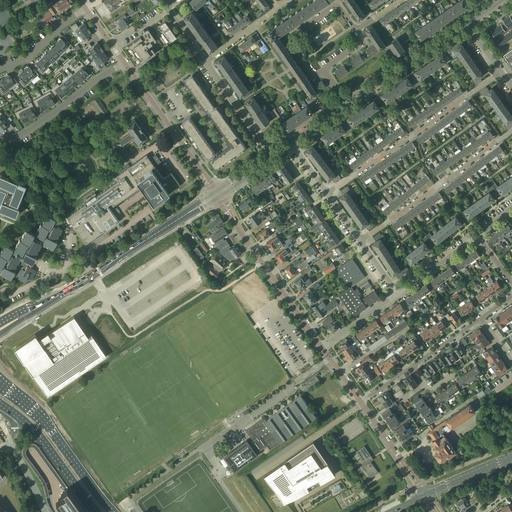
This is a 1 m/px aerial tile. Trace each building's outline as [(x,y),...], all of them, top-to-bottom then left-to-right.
[(74,4),(71,0),(60,0),(53,5),(52,2),(46,6),(52,15),(58,11),(59,14),(74,4)] [(104,0),(104,1),(111,11),(118,6),(121,4),(120,2),(123,0),(104,0)] [(191,0),(190,1),(197,8),(206,0),(191,0)] [(270,6),(264,0),(263,0),(259,4),(265,10),(270,6)] [(325,6),(330,2),(328,0),(315,0),(313,2),(318,10),(323,7),(324,8),(326,7),(325,6)] [(373,9),(378,5),(374,0),(373,0),(369,3),(373,9)] [(464,0),(460,0),(451,7),(457,15),(469,6),(464,0)] [(313,2),(301,10),(307,18),(311,15),(312,17),(314,15),(313,14),(318,10),(313,2)] [(406,2),(401,5),(404,11),(409,7),(406,2)] [(365,16),(356,3),(350,7),(359,20),(365,16)] [(401,5),(396,9),(399,14),(404,11),(401,5)] [(451,7),(445,11),(439,15),(445,23),(457,15),(451,7)] [(132,8),(125,14),(115,21),(119,27),(127,21),(128,20),(127,18),(129,16),(130,16),(135,13),(132,8)] [(396,9),(390,12),(394,18),(399,14),(396,9)] [(301,22),(307,18),(301,10),(288,18),(273,29),(278,36),(279,37),(284,34),(285,35),(287,34),(286,32),(294,27),(299,23),(300,25),(302,23),(301,22)] [(193,12),(185,17),(193,29),(201,24),(193,12)] [(390,12),(385,16),(389,21),(394,18),(390,12)] [(248,15),(242,19),(246,24),(251,21),(248,15)] [(439,15),(427,23),(433,31),(445,23),(439,15)] [(384,25),(389,21),(385,16),(380,20),(384,25)] [(511,38),(511,19),(510,16),(503,20),(502,19),(504,22),(501,24),(500,23),(501,24),(491,31),(490,30),(494,36),(491,39),(498,48),(511,38)] [(242,19),(237,23),(241,28),(246,24),(242,19)] [(129,24),(127,21),(119,27),(118,27),(120,30),(121,29),(121,30),(129,24)] [(161,31),(168,26),(164,21),(157,26),(161,31)] [(85,23),(84,24),(83,23),(79,26),(79,27),(76,23),(70,27),(77,37),(88,29),(86,27),(87,26),(85,23)] [(237,23),(232,26),(236,32),(241,28),(237,23)] [(433,31),(427,23),(422,27),(416,31),(421,39),(433,31)] [(202,41),(210,35),(209,35),(201,24),(193,29),(202,41)] [(375,43),(381,39),(372,25),(366,29),(375,43)] [(161,31),(162,33),(165,38),(173,32),(169,27),(169,28),(168,26),(161,31)] [(227,30),(225,27),(222,29),(227,35),(229,33),(231,35),(236,32),(232,26),(227,30)] [(79,36),(82,41),(80,42),(82,45),(88,41),(86,38),(91,35),(90,32),(88,29),(77,37),(79,36)] [(141,63),(155,53),(149,45),(156,40),(147,29),(142,33),(145,38),(143,40),(140,37),(128,45),(141,63)] [(272,40),(278,36),(273,29),(270,31),(269,29),(266,31),(272,40)] [(176,37),(173,32),(165,38),(169,42),(176,37)] [(218,47),(210,35),(202,41),(210,53),(218,47)] [(252,36),(246,41),(250,46),(256,42),(252,36)] [(279,37),(278,36),(272,40),(282,54),(288,50),(279,37)] [(399,37),(391,42),(389,44),(397,56),(407,49),(399,37)] [(64,43),(64,42),(61,38),(60,39),(59,38),(57,41),(56,43),(65,52),(71,45),(66,40),(64,43)] [(375,43),(375,44),(380,50),(383,48),(384,49),(387,47),(386,46),(381,39),(375,43)] [(462,45),(462,44),(461,44),(457,40),(451,44),(455,49),(462,45)] [(250,46),(246,41),(239,46),(243,51),(250,46)] [(88,49),(91,54),(101,47),(100,48),(99,46),(99,45),(97,42),(91,46),(90,43),(84,47),(86,50),(88,49)] [(51,46),(61,56),(65,52),(56,43),(54,44),(51,46)] [(375,44),(371,47),(375,53),(380,50),(375,44)] [(455,49),(451,44),(445,49),(449,54),(455,50),(455,49)] [(472,59),(462,45),(455,49),(455,50),(465,64),(472,59)] [(52,47),(48,51),(57,60),(61,56),(51,46),(52,47)] [(103,50),(101,47),(91,54),(95,59),(93,60),(103,53),(102,51),(103,50)] [(371,56),(375,53),(371,47),(367,50),(371,56)] [(302,83),(308,79),(297,64),(288,50),(282,54),(291,68),(302,83)] [(53,64),(57,60),(48,51),(46,52),(45,52),(43,54),(53,64)] [(105,55),(103,53),(93,60),(100,70),(105,66),(102,61),(103,61),(103,62),(108,59),(107,58),(108,57),(106,55),(105,55)] [(44,55),(40,59),(48,68),(49,68),(47,66),(51,62),(52,64),(53,64),(43,54),(44,55)] [(360,54),(355,58),(360,64),(364,61),(360,54)] [(446,61),(443,57),(441,54),(429,63),(434,70),(446,61)] [(216,61),(224,73),(232,67),(224,55),(216,61)] [(355,67),(360,64),(355,58),(351,61),(355,67)] [(35,62),(40,67),(37,70),(42,74),(48,68),(40,59),(38,60),(37,60),(35,62)] [(465,64),(476,79),(483,74),(472,59),(465,64)] [(88,76),(88,75),(85,70),(84,71),(87,69),(82,63),(75,69),(83,79),(85,78),(88,76)] [(421,79),(434,70),(429,63),(416,72),(421,79)] [(344,65),(340,68),(344,74),(349,71),(344,65)] [(31,72),(31,71),(32,70),(28,66),(27,67),(27,66),(24,68),(25,69),(23,71),(22,70),(31,81),(38,75),(34,69),(31,72)] [(224,73),(233,85),(241,79),(232,67),(224,73)] [(344,74),(340,68),(335,71),(340,78),(344,74)] [(75,69),(76,71),(72,75),(71,73),(79,83),(82,81),(81,80),(83,79),(75,69)] [(18,75),(22,80),(19,82),(24,87),(31,81),(22,70),(19,72),(20,73),(18,75)] [(407,77),(412,85),(414,88),(423,82),(421,79),(416,72),(407,77)] [(74,86),(79,83),(71,73),(66,77),(74,86)] [(483,74),(476,79),(473,81),(476,85),(483,81),(480,77),(482,76),(481,76),(483,75),(483,74)] [(11,80),(12,79),(9,75),(8,75),(7,75),(4,77),(5,77),(3,79),(2,78),(10,90),(18,84),(14,78),(11,80)] [(211,161),(217,169),(247,148),(236,133),(237,132),(232,125),(231,126),(228,121),(229,120),(224,113),(223,114),(219,109),(220,108),(218,105),(216,106),(212,100),(211,101),(207,96),(208,95),(204,88),(202,89),(199,84),(200,83),(195,77),(194,78),(192,75),(185,80),(206,110),(208,108),(231,141),(226,144),(229,148),(211,161)] [(74,86),(66,77),(68,79),(63,82),(71,91),(73,88),(74,86)] [(399,94),(412,85),(407,77),(395,86),(399,94)] [(0,86),(1,87),(0,88),(0,92),(2,95),(10,90),(2,78),(0,79),(0,86)] [(245,85),(241,79),(233,85),(241,96),(251,89),(247,83),(245,85)] [(317,93),(313,87),(308,79),(302,83),(311,97),(317,93)] [(317,84),(321,90),(326,87),(322,81),(317,84)] [(63,82),(59,86),(58,84),(66,94),(70,90),(70,91),(71,91),(63,82)] [(58,84),(53,88),(50,90),(55,95),(57,93),(62,98),(64,96),(64,95),(66,94),(58,84)] [(317,84),(313,87),(317,93),(321,90),(317,84)] [(393,98),(399,94),(395,86),(379,97),(381,101),(385,99),(387,102),(393,98)] [(482,96),(485,93),(492,88),(489,90),(486,86),(479,91),(482,96)] [(460,88),(452,93),(455,97),(463,92),(460,88)] [(503,103),(492,88),(485,93),(496,108),(503,103)] [(54,105),(53,104),(54,104),(52,99),(51,100),(50,99),(53,97),(50,91),(41,96),(48,108),(48,107),(50,106),(51,107),(54,105)] [(452,93),(447,96),(450,101),(455,97),(452,93)] [(444,98),(442,100),(445,104),(450,101),(447,96),(446,97),(445,94),(442,96),(444,98)] [(41,96),(36,99),(33,101),(36,107),(39,105),(42,111),(45,109),(45,110),(48,108),(41,96)] [(92,101),(100,112),(102,110),(105,114),(108,111),(98,97),(92,101)] [(254,114),(262,109),(254,97),(246,102),(254,114)] [(366,116),(368,115),(376,110),(379,108),(377,104),(380,102),(377,98),(377,99),(361,109),(366,116)] [(442,100),(436,103),(439,108),(445,104),(442,100)] [(472,105),(468,101),(461,106),(464,111),(467,109),(468,111),(471,109),(469,107),(472,105)] [(35,118),(36,117),(33,112),(32,113),(32,112),(35,111),(31,102),(28,104),(29,106),(23,108),(29,121),(30,121),(29,120),(31,119),(32,120),(35,118)] [(434,111),(439,108),(436,103),(431,107),(434,111)] [(496,108),(507,123),(511,119),(511,115),(503,103),(496,108)] [(295,114),(301,122),(313,114),(307,106),(301,110),(297,104),(295,106),(297,109),(294,111),(295,114)] [(461,106),(456,110),(459,115),(464,111),(461,106)] [(431,107),(425,110),(428,115),(434,111),(431,107)] [(23,108),(18,111),(15,113),(18,119),(21,118),(23,123),(26,122),(26,123),(29,121),(23,108)] [(262,109),(254,114),(262,126),(270,121),(262,109)] [(354,125),(366,116),(361,109),(349,118),(354,125)] [(423,119),(428,115),(425,110),(420,114),(423,119)] [(456,110),(450,115),(453,119),(459,115),(456,110)] [(79,126),(83,122),(75,112),(71,115),(79,126)] [(289,130),(301,122),(295,114),(289,118),(285,112),(282,114),(285,118),(283,119),(284,121),(283,122),(289,130)] [(420,114),(415,118),(418,122),(423,119),(420,114)] [(445,118),(448,123),(453,119),(450,115),(445,118)] [(14,128),(6,118),(0,123),(0,131),(1,133),(5,129),(4,128),(5,128),(8,132),(14,128)] [(207,160),(216,154),(190,118),(182,124),(184,127),(185,127),(189,132),(188,132),(192,139),(194,138),(197,143),(196,144),(201,151),(202,150),(205,155),(204,156),(207,160)] [(356,128),(354,125),(349,118),(340,124),(345,131),(347,134),(356,128)] [(410,127),(418,122),(415,118),(407,123),(410,127)] [(445,118),(440,122),(443,127),(448,123),(445,118)] [(135,119),(134,120),(125,126),(130,133),(119,141),(122,145),(133,137),(136,141),(137,141),(141,147),(141,146),(142,148),(147,145),(146,143),(150,140),(135,119)] [(327,143),(345,131),(340,124),(322,136),(323,138),(324,139),(327,143)] [(430,130),(433,134),(438,130),(435,126),(430,130)] [(394,132),(397,137),(404,131),(401,127),(394,132)] [(481,134),(483,136),(486,141),(493,136),(490,131),(489,132),(488,130),(488,131),(487,130),(481,134)] [(394,132),(388,136),(392,140),(397,137),(394,132)] [(421,143),(428,138),(425,133),(418,139),(421,143)] [(383,140),(386,144),(392,140),(388,136),(383,140)] [(483,136),(477,140),(480,144),(486,141),(483,136)] [(316,138),(310,141),(313,147),(314,146),(319,143),(316,138)] [(383,140),(378,144),(381,148),(386,144),(383,140)] [(477,140),(472,144),(475,148),(480,144),(477,140)] [(304,145),(307,150),(313,147),(310,141),(304,145)] [(412,142),(405,147),(408,151),(415,146),(412,142)] [(376,152),(381,148),(378,144),(373,147),(376,152)] [(470,152),(475,148),(472,144),(467,147),(470,152)] [(306,150),(317,165),(324,160),(314,146),(313,147),(307,150),(306,150)] [(496,155),(503,150),(499,146),(492,151),(496,155)] [(373,147),(367,151),(371,156),(376,152),(373,147)] [(400,150),(403,155),(408,151),(405,147),(400,150)] [(467,147),(461,151),(464,155),(470,152),(467,147)] [(394,154),(397,159),(403,155),(400,150),(394,154)] [(362,155),(365,160),(371,156),(367,151),(362,155)] [(461,151),(456,155),(459,159),(464,155),(461,151)] [(492,151),(487,155),(491,159),(496,155),(492,151)] [(395,160),(397,159),(394,154),(389,158),(392,162),(395,160)] [(156,155),(151,158),(156,165),(161,162),(156,155)] [(362,155),(357,159),(360,163),(365,160),(362,155)] [(456,155),(451,158),(454,163),(459,159),(456,155)] [(487,155),(482,159),(486,163),(488,165),(491,163),(491,162),(491,161),(490,160),(491,159),(487,155)] [(389,158),(384,161),(387,166),(389,164),(392,162),(389,158)] [(454,163),(451,158),(445,162),(448,166),(454,163)] [(152,204),(180,185),(171,172),(163,178),(164,177),(158,169),(156,170),(149,159),(131,172),(130,171),(117,181),(119,184),(98,199),(97,198),(86,206),(86,207),(68,220),(85,244),(103,231),(101,230),(102,229),(104,232),(118,221),(107,206),(107,205),(110,202),(113,206),(139,187),(152,204)] [(353,169),(360,163),(357,159),(350,164),(353,169)] [(482,159),(477,163),(480,167),(486,163),(482,159)] [(332,179),(335,175),(324,160),(317,165),(329,180),(330,179),(331,180),(332,179)] [(381,170),(387,166),(384,161),(378,165),(381,170)] [(445,162),(440,166),(443,170),(448,166),(445,162)] [(472,167),(475,171),(480,167),(477,163),(472,167)] [(273,173),(277,180),(283,176),(289,172),(284,165),(273,173)] [(377,172),(381,170),(378,165),(373,169),(376,173),(377,172)] [(436,175),(443,170),(440,166),(433,170),(436,175)] [(472,167),(467,171),(470,175),(475,171),(472,167)] [(373,169),(367,172),(370,177),(372,179),(375,177),(373,175),(374,175),(376,173),(373,169)] [(467,171),(462,175),(465,179),(470,175),(467,171)] [(289,172),(283,176),(288,183),(294,179),(289,172)] [(363,182),(370,177),(367,172),(360,177),(363,182)] [(273,173),(268,176),(272,183),(277,180),(273,173)] [(335,175),(332,179),(335,182),(341,178),(338,173),(335,175)] [(0,174),(0,210),(15,216),(19,208),(16,207),(17,206),(25,185),(17,181),(17,182),(0,174)] [(420,180),(423,184),(430,179),(426,174),(420,180)] [(462,175),(456,179),(460,183),(465,179),(462,175)] [(263,179),(268,186),(272,183),(268,176),(263,179)] [(511,179),(510,177),(498,186),(503,193),(511,186),(511,179)] [(268,186),(263,179),(258,183),(263,190),(268,186)] [(456,179),(451,183),(455,187),(460,183),(456,179)] [(420,180),(414,184),(418,188),(423,184),(420,180)] [(302,186),(298,182),(292,186),(295,191),(302,186)] [(256,194),(263,190),(258,183),(252,187),(256,194)] [(448,193),(455,187),(451,183),(444,188),(448,193)] [(503,193),(498,186),(495,183),(488,189),(490,192),(495,199),(503,193)] [(410,188),(413,192),(418,188),(414,184),(410,188)] [(302,186),(295,191),(299,196),(305,191),(302,186)] [(340,191),(343,195),(348,192),(351,190),(348,186),(340,191)] [(410,188),(404,192),(408,197),(413,192),(410,188)] [(305,191),(299,196),(302,201),(309,196),(305,191)] [(403,194),(399,196),(403,201),(408,197),(404,192),(404,191),(402,192),(401,192),(403,194)] [(240,200),(242,202),(239,204),(240,206),(240,207),(241,209),(243,209),(243,210),(247,207),(248,209),(251,207),(249,205),(250,205),(248,202),(251,200),(249,197),(252,195),(249,192),(246,194),(247,195),(240,200)] [(348,192),(343,195),(340,197),(351,212),(358,207),(348,192)] [(435,202),(442,197),(439,192),(432,197),(435,202)] [(490,192),(477,201),(482,208),(495,199),(490,192)] [(403,201),(399,196),(398,194),(394,198),(395,199),(393,199),(398,205),(403,201)] [(432,197),(427,201),(429,205),(435,202),(432,197)] [(274,202),(271,199),(262,205),(265,208),(274,202)] [(388,203),(389,205),(393,209),(398,205),(393,199),(392,200),(391,200),(388,203)] [(427,201),(421,205),(424,209),(429,205),(427,201)] [(444,226),(449,233),(461,223),(465,220),(469,217),(482,208),(477,201),(464,210),(466,213),(462,216),(462,217),(459,214),(456,216),(444,226)] [(309,216),(311,215),(318,210),(315,206),(312,208),(310,205),(304,209),(309,216)] [(386,215),(393,209),(389,205),(383,210),(386,215)] [(416,208),(419,213),(424,209),(421,205),(416,208)] [(163,206),(159,209),(165,217),(169,214),(163,206)] [(351,212),(362,228),(364,227),(366,226),(369,222),(358,207),(351,212)] [(416,208),(410,212),(414,216),(419,213),(416,208)] [(249,218),(252,223),(264,214),(267,212),(265,210),(257,215),(256,213),(249,218)] [(318,210),(311,215),(314,219),(321,214),(318,210)] [(271,214),(268,216),(271,220),(278,215),(275,211),(271,214)] [(405,216),(408,220),(414,216),(410,212),(405,216)] [(55,221),(54,222),(53,224),(52,223),(55,218),(47,214),(45,218),(46,218),(45,222),(44,221),(42,224),(41,223),(39,227),(40,228),(38,231),(37,230),(35,234),(26,230),(24,233),(25,234),(24,237),(23,236),(21,240),(20,239),(17,243),(19,244),(17,247),(16,246),(14,249),(5,244),(3,248),(4,249),(2,252),(1,252),(0,253),(0,274),(0,275),(0,274),(11,280),(14,272),(17,274),(16,276),(25,281),(27,276),(32,279),(36,271),(27,266),(29,263),(32,264),(36,256),(34,255),(34,254),(35,254),(40,244),(42,245),(42,244),(53,249),(57,241),(56,240),(61,229),(55,227),(57,223),(57,222),(56,222),(56,221),(55,221)] [(266,216),(264,214),(252,223),(255,226),(262,221),(261,219),(266,216)] [(324,218),(321,214),(314,219),(317,223),(322,220),(324,218)] [(405,216),(400,219),(403,224),(408,220),(405,216)] [(224,222),(224,221),(223,220),(222,220),(220,217),(207,227),(212,233),(218,228),(218,227),(224,223),(224,222)] [(298,227),(303,223),(300,218),(294,222),(298,227)] [(396,229),(403,224),(400,219),(392,224),(396,229)] [(320,232),(323,230),(329,226),(329,225),(328,222),(327,223),(326,220),(323,222),(322,220),(317,223),(319,226),(317,227),(320,232)] [(372,220),(369,222),(366,226),(368,229),(375,225),(372,220)] [(276,226),(273,222),(266,227),(266,228),(260,233),(264,240),(271,235),(272,234),(269,230),(270,229),(271,230),(276,226)] [(510,236),(511,236),(511,234),(511,231),(510,231),(511,229),(507,223),(503,227),(508,234),(510,236)] [(323,230),(326,235),(333,231),(332,230),(333,230),(331,227),(331,228),(329,226),(323,230)] [(444,226),(432,235),(437,242),(449,233),(444,226)] [(503,227),(498,231),(503,237),(505,234),(506,236),(508,234),(503,227)] [(214,247),(224,240),(223,238),(228,234),(224,229),(209,239),(214,247)] [(195,230),(192,232),(199,243),(202,241),(195,230)] [(334,233),(333,231),(326,235),(330,240),(336,236),(336,235),(337,235),(335,233),(334,233)] [(498,231),(493,235),(498,241),(499,242),(501,240),(500,239),(503,237),(498,231)] [(373,237),(376,241),(381,239),(383,238),(380,233),(373,237)] [(437,242),(432,235),(429,233),(421,239),(424,242),(429,249),(437,242)] [(498,241),(493,235),(489,239),(493,245),(498,241)] [(270,247),(276,243),(280,240),(279,238),(277,236),(273,239),(267,243),(270,247)] [(338,238),(336,236),(330,240),(334,245),(340,241),(339,240),(340,240),(339,238),(338,238)] [(281,242),(280,240),(276,243),(270,247),(273,251),(283,244),(285,246),(290,243),(291,241),(292,240),(291,238),(290,237),(285,241),(283,240),(281,242)] [(222,249),(229,244),(226,239),(224,240),(214,247),(219,251),(222,249)] [(390,254),(381,239),(376,241),(375,242),(373,243),(383,259),(390,254)] [(412,262),(429,249),(424,242),(407,256),(410,259),(409,260),(411,261),(412,262)] [(336,255),(332,258),(334,260),(344,254),(342,251),(345,249),(342,243),(333,250),(336,255)] [(222,249),(219,251),(224,256),(230,261),(241,253),(236,245),(230,249),(229,247),(230,246),(229,244),(222,249)] [(310,257),(314,254),(317,253),(312,246),(305,251),(310,257)] [(196,248),(192,251),(199,260),(204,257),(197,247),(196,248)] [(276,255),(279,260),(293,250),(291,247),(283,253),(282,251),(276,255)] [(476,249),(471,253),(475,258),(480,255),(476,249)] [(293,250),(279,260),(282,264),(288,260),(286,258),(294,252),(293,250)] [(210,261),(205,257),(201,262),(207,267),(206,268),(216,276),(220,271),(221,271),(229,262),(217,252),(210,261)] [(476,261),(475,258),(471,253),(466,256),(470,262),(472,264),(476,261)] [(314,254),(310,257),(306,260),(305,261),(304,261),(302,263),(301,263),(298,265),(288,273),(291,277),(297,273),(295,271),(300,268),(301,270),(309,265),(308,263),(316,257),(314,254)] [(394,274),(399,270),(400,269),(390,254),(383,259),(393,275),(394,274)] [(466,256),(461,260),(465,265),(470,262),(466,256)] [(351,287),(357,283),(365,277),(352,258),(337,269),(347,282),(351,287)] [(285,268),(288,273),(298,265),(301,263),(299,259),(294,262),(285,268)] [(467,268),(465,265),(461,260),(456,263),(460,269),(462,271),(467,268)] [(336,267),(332,262),(313,276),(316,281),(319,279),(336,267)] [(404,265),(400,269),(399,270),(403,274),(408,269),(404,265)] [(451,267),(446,270),(450,276),(453,280),(455,279),(452,275),(455,272),(451,267)] [(398,278),(403,274),(399,270),(394,274),(398,278)] [(446,270),(441,274),(445,280),(450,276),(446,270)] [(442,282),(445,280),(441,274),(436,277),(443,287),(445,286),(442,282)] [(294,281),(298,286),(305,281),(303,279),(305,277),(303,275),(294,281)] [(430,285),(434,291),(437,289),(436,286),(438,285),(441,289),(441,288),(443,287),(436,277),(431,281),(433,284),(430,285)] [(308,279),(305,281),(298,286),(301,291),(310,285),(309,283),(310,282),(308,279)] [(498,280),(491,284),(497,292),(499,290),(499,291),(502,289),(501,288),(502,288),(499,285),(500,284),(498,280)] [(313,286),(315,289),(321,286),(320,284),(322,283),(320,281),(318,282),(313,286)] [(494,294),(497,292),(491,284),(489,282),(488,284),(489,286),(486,288),(492,296),(495,294),(494,294)] [(421,288),(425,294),(430,290),(431,293),(434,291),(430,285),(428,287),(426,284),(421,288)] [(365,305),(362,300),(358,295),(361,293),(358,288),(355,290),(352,286),(334,299),(338,305),(342,310),(344,309),(347,313),(350,311),(354,317),(367,308),(365,305)] [(421,288),(416,291),(420,297),(425,294),(421,288)] [(492,296),(486,288),(481,291),(487,299),(489,297),(490,298),(492,296)] [(314,295),(316,293),(315,291),(312,293),(310,290),(304,295),(307,300),(314,295)] [(319,290),(316,293),(314,295),(307,300),(310,304),(317,300),(315,297),(321,292),(319,290)] [(375,301),(380,298),(375,290),(370,294),(375,301)] [(420,297),(416,291),(411,295),(418,305),(420,304),(419,302),(422,300),(420,297)] [(485,300),(487,299),(481,291),(476,296),(479,300),(480,299),(482,303),(483,302),(483,303),(485,301),(485,300)] [(364,298),(368,303),(369,305),(375,301),(370,294),(364,298),(365,298),(364,298)] [(418,305),(411,295),(406,298),(408,301),(405,302),(410,309),(416,305),(417,306),(418,305)] [(463,301),(465,303),(470,311),(473,309),(473,310),(475,308),(475,307),(473,304),(474,303),(471,299),(470,300),(468,297),(465,299),(463,301)] [(338,305),(334,299),(326,305),(319,310),(318,309),(315,311),(320,318),(326,313),(327,312),(330,310),(330,311),(338,305)] [(326,305),(323,300),(313,307),(315,311),(318,309),(319,310),(326,305)] [(400,303),(395,306),(400,313),(401,315),(404,314),(408,312),(405,308),(404,309),(400,303)] [(470,311),(465,303),(461,306),(460,305),(456,307),(460,312),(460,313),(462,316),(465,314),(466,314),(466,315),(469,313),(468,312),(470,311)] [(395,306),(390,310),(395,316),(400,313),(395,306)] [(511,314),(508,309),(503,312),(509,321),(511,318),(511,314)] [(390,310),(385,313),(390,319),(395,316),(390,310)] [(416,318),(412,312),(408,314),(413,321),(416,318)] [(454,312),(449,316),(448,314),(445,315),(449,321),(452,319),(454,322),(459,319),(454,312)] [(503,312),(499,315),(506,326),(505,324),(509,321),(503,312)] [(385,323),(390,319),(385,313),(380,317),(385,323)] [(327,327),(336,322),(331,314),(327,317),(328,318),(323,322),(323,323),(325,326),(326,326),(326,327),(327,327)] [(506,326),(499,315),(494,319),(502,329),(506,326)] [(35,334),(14,348),(23,361),(25,364),(32,375),(47,396),(106,356),(91,334),(87,336),(74,316),(48,333),(47,331),(38,338),(35,334)] [(339,319),(336,322),(327,327),(331,333),(341,326),(338,322),(340,320),(339,319)] [(434,321),(436,324),(441,331),(444,329),(444,330),(447,328),(446,328),(446,327),(444,324),(445,324),(442,320),(438,322),(436,319),(436,320),(434,321)] [(371,323),(375,329),(378,327),(382,332),(385,330),(382,325),(380,326),(376,320),(371,323)] [(376,336),(374,334),(373,331),(375,329),(371,323),(366,327),(371,333),(372,335),(374,338),(376,336)] [(441,331),(436,324),(431,327),(437,335),(439,333),(439,332),(441,331)] [(424,328),(426,330),(432,338),(434,336),(434,337),(437,335),(431,327),(429,329),(427,326),(426,327),(424,328)] [(372,335),(371,333),(366,327),(361,330),(366,336),(367,337),(369,335),(368,334),(369,334),(372,339),(374,338),(372,335)] [(483,333),(479,329),(469,336),(472,340),(483,333)] [(361,340),(366,336),(361,330),(356,334),(361,340)] [(429,339),(432,338),(426,330),(421,334),(423,338),(424,338),(426,341),(427,341),(427,342),(430,340),(429,339)] [(475,345),(486,338),(483,333),(472,340),(472,341),(473,340),(476,344),(475,345)] [(416,344),(419,342),(415,336),(409,340),(407,342),(414,350),(419,347),(416,344)] [(340,345),(343,350),(350,346),(346,341),(348,340),(346,338),(341,341),(342,343),(340,345)] [(479,349),(489,342),(486,338),(475,345),(479,349)] [(343,350),(347,355),(353,351),(356,349),(353,345),(356,343),(355,342),(350,346),(343,350)] [(403,345),(404,348),(409,354),(410,354),(412,353),(412,352),(411,352),(414,350),(407,342),(403,345)] [(389,346),(392,351),(394,355),(389,358),(394,364),(399,361),(396,357),(399,356),(394,349),(392,347),(391,345),(389,346)] [(459,346),(454,350),(459,357),(467,352),(463,346),(461,348),(459,346)] [(481,353),(485,358),(495,351),(492,346),(481,353)] [(404,357),(409,354),(404,348),(399,351),(404,357)] [(359,354),(356,349),(353,351),(347,355),(347,356),(346,357),(348,360),(349,359),(350,360),(351,360),(353,362),(361,356),(359,354)] [(449,353),(454,360),(455,362),(460,358),(459,357),(454,350),(452,351),(451,349),(448,351),(448,352),(449,353)] [(490,361),(489,362),(498,355),(495,351),(485,358),(487,357),(490,361)] [(443,354),(450,364),(454,360),(449,353),(445,356),(443,354)] [(443,354),(438,358),(443,365),(448,362),(450,364),(443,354)] [(361,360),(363,363),(356,368),(357,370),(357,371),(358,373),(359,373),(366,369),(368,368),(364,363),(371,358),(369,355),(361,360)] [(491,367),(501,360),(498,355),(489,362),(492,366),(491,367)] [(389,358),(384,361),(389,368),(394,364),(389,358)] [(438,358),(433,361),(438,369),(443,365),(438,358)] [(384,371),(389,368),(384,361),(383,360),(381,361),(382,363),(379,365),(384,371)] [(491,367),(494,371),(504,364),(501,360),(491,367)] [(428,365),(433,372),(438,369),(433,361),(428,365)] [(494,371),(497,376),(508,369),(504,364),(494,371)] [(426,377),(429,375),(433,372),(428,365),(423,368),(425,370),(422,372),(426,377)] [(477,366),(472,369),(477,377),(482,374),(477,366)] [(359,373),(363,378),(369,374),(366,369),(359,373)] [(472,369),(467,373),(472,381),(477,377),(472,369)] [(467,373),(462,376),(467,384),(472,381),(467,373)] [(373,379),(369,374),(363,378),(366,383),(373,379)] [(315,375),(302,385),(306,391),(320,381),(315,375)] [(403,380),(407,385),(414,380),(411,375),(403,380)] [(458,381),(456,383),(460,389),(462,388),(467,384),(462,376),(457,380),(458,381)] [(418,385),(414,380),(407,385),(411,390),(418,385)] [(461,391),(460,389),(456,383),(451,386),(456,394),(461,391)] [(451,386),(446,390),(451,398),(456,394),(451,386)] [(446,390),(441,393),(446,401),(451,398),(446,390)] [(390,397),(386,392),(379,397),(378,398),(379,400),(380,399),(382,402),(390,397)] [(441,405),(446,401),(441,393),(436,397),(441,405)] [(301,396),(267,420),(264,417),(246,430),(251,437),(249,439),(220,460),(227,468),(228,470),(225,472),(227,476),(258,454),(257,453),(267,446),(271,450),(317,417),(301,396)] [(418,407),(425,402),(422,397),(420,398),(418,396),(413,399),(418,407)] [(390,397),(382,402),(386,407),(391,404),(393,402),(390,397)] [(422,412),(429,407),(425,402),(418,407),(422,412)] [(446,458),(448,462),(449,462),(450,462),(450,463),(451,463),(452,462),(453,461),(453,460),(453,459),(453,458),(451,455),(456,452),(443,433),(439,436),(435,431),(447,422),(451,428),(475,411),(470,403),(428,433),(433,440),(433,441),(435,444),(438,449),(437,450),(439,452),(437,454),(436,454),(441,462),(446,458)] [(386,419),(393,414),(390,408),(393,406),(391,404),(386,407),(388,410),(383,414),(386,419)] [(425,417),(432,412),(429,407),(422,412),(425,417)] [(432,412),(425,417),(430,424),(436,420),(435,420),(438,418),(438,419),(442,416),(441,413),(436,417),(432,412)] [(386,419),(390,424),(397,418),(393,414),(386,419)] [(400,423),(397,418),(390,424),(393,429),(400,423)] [(400,435),(407,429),(403,423),(395,428),(400,435)] [(405,438),(407,440),(415,435),(413,432),(410,427),(407,429),(400,435),(403,439),(405,438)] [(313,442),(265,475),(284,503),(336,474),(313,442)] [(360,457),(361,458),(353,464),(359,473),(364,470),(370,478),(379,472),(371,461),(370,460),(369,459),(372,457),(364,446),(356,451),(360,457)] [(339,484),(331,488),(334,494),(342,489),(339,484)] [(58,499),(55,501),(63,511),(86,511),(69,489),(68,489),(68,490),(66,488),(60,493),(63,497),(62,497),(58,499)] [(328,491),(310,499),(313,505),(331,497),(328,491)] [(464,511),(467,510),(466,508),(479,499),(476,495),(469,500),(470,500),(468,502),(465,497),(456,503),(462,511),(463,511),(464,511)]
